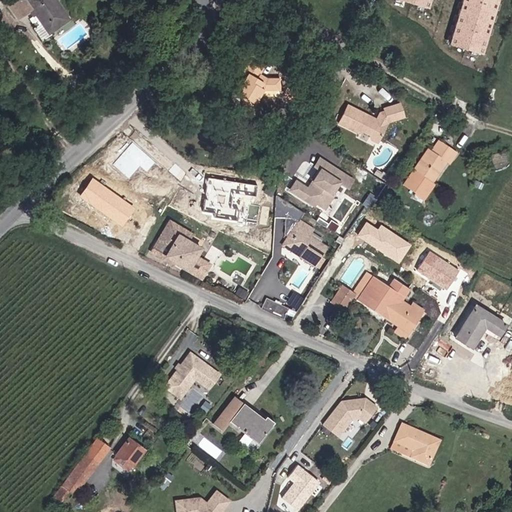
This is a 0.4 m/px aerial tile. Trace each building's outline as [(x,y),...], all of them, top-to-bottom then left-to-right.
[(73,19),(58,0),(26,0),(51,35),(73,19)] [(395,0),(425,8),(427,0),(395,0)] [(457,0),(444,43),(478,54),(494,0),(457,0)] [(265,68),(250,58),(241,71),(247,74),(238,94),(244,98),(244,104),(255,109),(265,90),(283,91),(283,79),(267,79),(261,75),(265,68)] [(378,119),(349,104),(339,125),(361,135),(365,133),(379,141),(390,122),(406,118),(402,103),(383,108),(384,111),(381,112),(378,119)] [(459,153),(439,140),(432,151),(428,149),(404,185),(427,200),(450,161),(453,163),(459,153)] [(297,179),(290,189),(316,207),(318,204),(326,209),(346,180),(323,164),(308,187),(297,179)] [(264,215),(272,202),(259,194),(251,208),(264,215)] [(316,228),(300,218),(283,243),(300,253),(300,258),(317,268),(329,248),(311,234),(316,228)] [(192,233),(171,219),(151,254),(205,282),(213,266),(201,258),(205,249),(189,239),(192,233)] [(355,292),(343,283),(332,302),(347,310),(355,297),(399,326),(396,331),(407,338),(425,310),(413,301),(411,305),(403,299),(410,290),(394,278),(389,287),(368,272),(355,292)] [(507,324),(477,303),(455,341),(474,350),(487,330),(500,337),(507,324)] [(222,374),(189,349),(162,385),(182,399),(197,380),(210,390),(222,374)] [(367,422),(378,407),(365,398),(341,400),(322,424),(340,437),(353,419),(358,418),(367,422)] [(273,424),(244,403),(230,421),(258,443),(273,424)] [(441,440),(403,421),(392,448),(430,465),(441,440)] [(98,437),(53,497),(70,507),(113,447),(98,437)] [(147,451),(130,437),(114,459),(119,463),(121,460),(133,468),(147,451)] [(321,483),(298,465),(287,478),(294,483),(283,498),(299,511),(321,483)] [(201,496),(176,499),(177,511),(223,511),(232,501),(217,490),(207,501),(201,496)]
